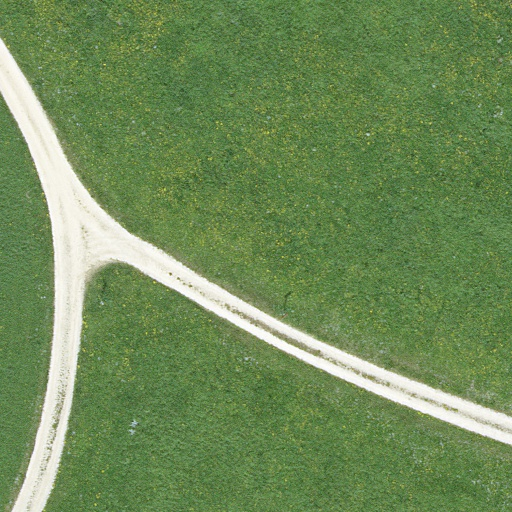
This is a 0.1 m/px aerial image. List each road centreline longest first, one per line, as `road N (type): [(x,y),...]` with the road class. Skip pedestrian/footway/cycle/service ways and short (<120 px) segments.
road 1 (track): [(511,425),(438,399),(86,218)]
road 2 (track): [(86,218),(69,287),(56,415),(22,511)]
road 3 (track): [(0,67),(86,218)]
